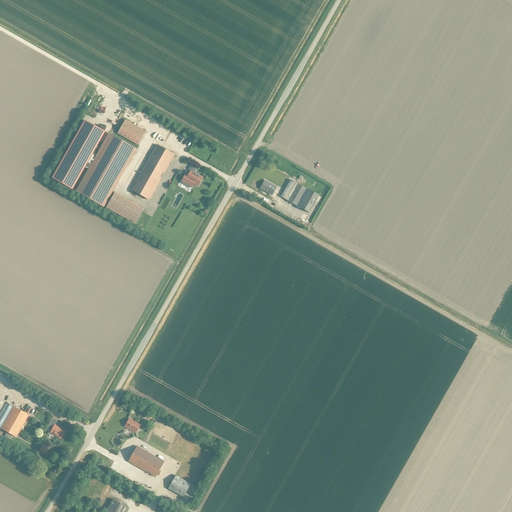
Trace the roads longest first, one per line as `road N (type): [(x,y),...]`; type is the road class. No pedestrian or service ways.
road 1 (unclassified): [(47,511),(338,0)]
road 2 (track): [(118,102),(111,90),(0,27)]
